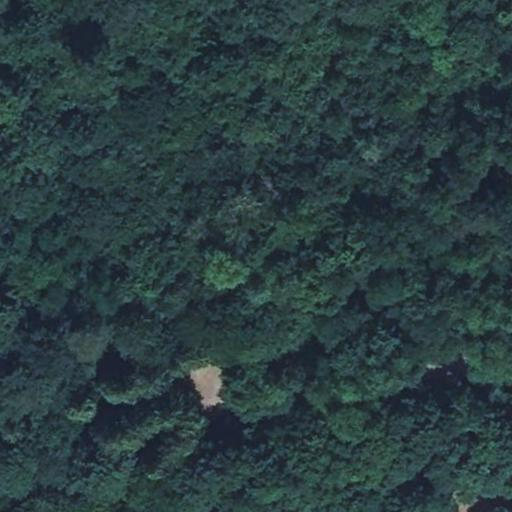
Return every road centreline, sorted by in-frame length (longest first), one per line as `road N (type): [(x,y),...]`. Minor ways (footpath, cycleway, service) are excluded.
road 1 (track): [(33,511),(96,491),(232,401),(511,361)]
road 2 (track): [(233,348),(199,345),(133,371),(0,441)]
road 3 (track): [(133,371),(0,204)]
